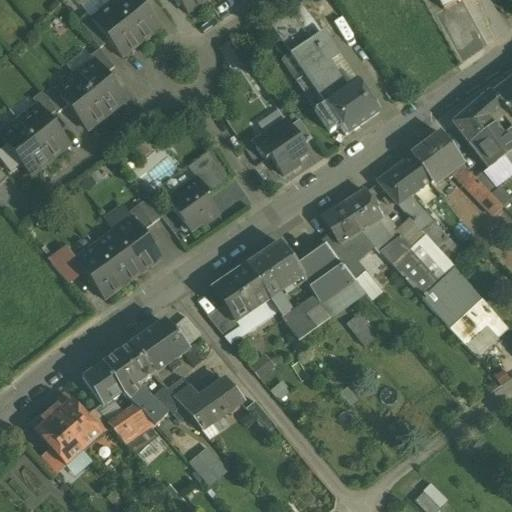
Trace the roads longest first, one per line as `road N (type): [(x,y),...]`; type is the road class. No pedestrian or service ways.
road 1 (residential): [(511,52),(276,216)]
road 2 (unclassified): [(352,507),(167,296)]
road 3 (residential): [(167,296),(0,417)]
road 4 (unclassified): [(352,507),(511,393)]
road 5 (residential): [(16,214),(160,86)]
road 6 (residential): [(276,216),(192,94)]
road 7 (residential): [(276,216),(167,296)]
